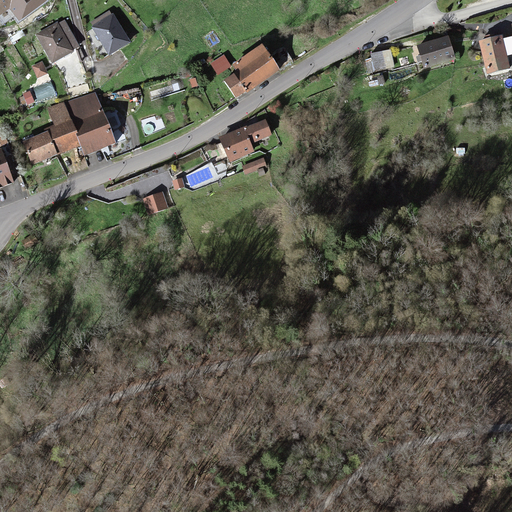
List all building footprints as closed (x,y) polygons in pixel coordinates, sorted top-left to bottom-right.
[(0,0),(0,12),(12,5),(19,0),(25,0),(29,5),(37,0),(0,0)] [(19,0),(12,5),(17,13),(21,19),(49,0),(48,0),(37,0),(29,5),(25,0),(19,0)] [(12,5),(0,12),(0,16),(4,21),(17,13),(12,5)] [(94,27),(111,54),(130,42),(113,15),(94,27)] [(36,31),(53,58),(77,42),(61,16),(36,31)] [(485,65),(506,60),(505,55),(511,53),(511,35),(501,38),(500,35),(494,37),(488,39),(479,41),(485,65)] [(418,45),(421,54),(423,59),(424,63),(425,66),(446,59),(445,57),(454,54),(449,37),(439,40),(439,38),(418,45)] [(224,79),(235,96),(293,59),(284,45),(269,54),(263,44),(235,62),(239,69),(224,79)] [(367,59),(370,71),(394,65),(391,49),(372,53),(373,58),(367,59)] [(219,74),(230,66),(223,56),(211,64),(219,74)] [(34,63),(39,73),(47,69),(42,59),(34,63)] [(508,66),(506,60),(485,65),(487,71),(508,66)] [(26,101),(28,105),(34,103),(29,93),(23,95),(24,97),(21,98),(22,103),(26,101)] [(97,96),(67,108),(71,119),(80,142),(84,152),(115,139),(97,96)] [(55,125),(71,119),(67,108),(64,101),(48,107),(55,125)] [(32,161),(80,142),(71,119),(55,125),(45,129),(46,130),(24,139),(32,161)] [(229,156),(230,158),(253,149),(249,141),(270,132),(264,119),(242,128),(222,137),(223,140),(229,156)] [(222,159),(229,156),(223,140),(216,143),(222,159)] [(8,152),(4,154),(1,146),(0,146),(0,183),(13,178),(8,165),(12,163),(8,152)] [(180,171),(204,160),(199,149),(175,160),(180,171)] [(242,166),(245,173),(265,166),(262,159),(242,166)] [(172,187),(183,185),(181,174),(171,176),(172,187)] [(161,188),(141,196),(148,214),(168,206),(161,188)] [(33,232),(20,236),(23,246),(36,242),(33,232)]
